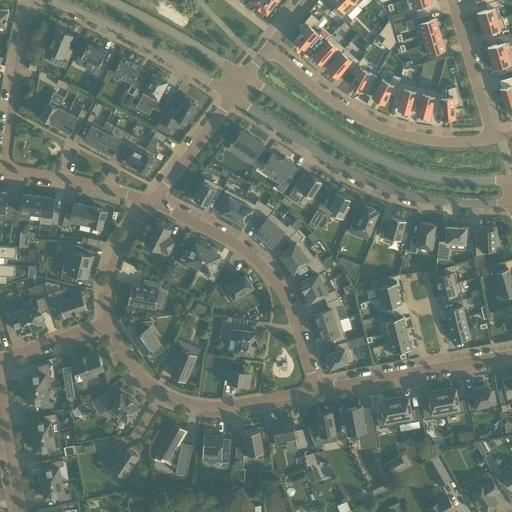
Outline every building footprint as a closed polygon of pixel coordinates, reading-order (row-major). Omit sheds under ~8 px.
[(276,5),(279,0),(249,0),(256,5),(255,6),(259,9),(260,10),(261,9),(267,14),(275,4),(276,5)] [(357,5),(352,0),(333,0),(338,5),(332,10),(348,23),(352,18),(347,14),(357,5)] [(406,0),(409,10),(431,3),(430,0),(406,0)] [(1,8),(0,7),(0,24),(5,26),(6,22),(7,22),(7,19),(8,10),(0,9),(1,8)] [(477,12),(480,23),(498,18),(494,7),(477,12)] [(319,33),(313,28),(319,20),(311,13),(298,29),(302,33),(296,39),(300,43),(299,44),(305,49),(319,33)] [(436,18),(418,23),(422,34),(439,29),(436,18)] [(501,30),(498,18),(480,23),(484,35),(501,30)] [(389,20),(379,34),(385,38),(381,44),(390,50),(396,42),(389,20)] [(66,30),(57,26),(53,34),(55,35),(54,38),(53,38),(51,44),(51,45),(48,51),(54,54),(53,56),(61,60),(58,65),(66,68),(73,50),(67,47),(72,35),(65,32),(66,30)] [(422,34),(425,45),(442,40),(439,29),(422,34)] [(330,55),(335,59),(345,49),(339,43),(331,36),(327,39),(313,56),(322,64),(330,55)] [(442,40),(425,45),(428,56),(445,50),(442,40)] [(487,46),(491,58),(508,53),(504,41),(487,46)] [(97,48),(98,46),(97,46),(96,47),(88,43),(83,53),(81,51),(75,63),(76,63),(76,62),(85,66),(84,67),(85,67),(89,60),(94,63),(90,70),(91,70),(92,69),(99,73),(99,74),(104,65),(101,63),(107,50),(101,47),(100,49),(97,48)] [(359,61),(354,56),(351,59),(345,49),(335,59),(328,68),(337,77),(346,66),(350,71),(359,61)] [(511,64),(508,53),(491,58),(494,69),(511,64)] [(134,96),(141,83),(134,79),(141,67),(122,57),(114,73),(132,83),(127,92),(134,96)] [(369,89),(376,76),(364,69),(368,61),(363,57),(359,61),(350,71),(355,75),(351,84),(356,87),(355,88),(362,91),(364,86),(369,89)] [(144,91),(140,100),(161,112),(168,100),(160,95),(167,81),(165,80),(166,78),(157,73),(156,75),(153,73),(148,84),(146,83),(143,88),(145,89),(144,91)] [(389,93),(395,95),(399,82),(400,77),(393,74),(389,82),(382,79),(372,97),(379,100),(380,99),(384,102),(389,93)] [(500,90),(507,111),(506,111),(511,109),(511,76),(500,80),(502,88),(500,89),(500,90)] [(56,85),(68,90),(71,84),(59,79),(56,85)] [(88,92),(96,95),(102,82),(94,79),(88,92)] [(399,82),(395,95),(401,96),(398,109),(411,112),(414,99),(417,86),(406,84),(399,82)] [(71,84),(68,90),(74,93),(77,87),(71,84)] [(417,86),(414,99),(420,101),(417,113),(429,118),(430,112),(434,98),(436,92),(424,89),(417,86)] [(448,97),(434,98),(430,112),(441,111),(442,118),(449,118),(449,116),(454,116),(454,106),(461,104),(456,86),(448,88),(448,97)] [(165,112),(156,127),(167,133),(171,128),(176,121),(179,120),(186,124),(190,117),(192,118),(195,112),(193,111),(197,105),(195,103),(195,102),(186,96),(177,110),(172,107),(168,113),(165,112)] [(51,123),(59,107),(61,104),(50,98),(48,103),(46,102),(43,109),(45,109),(41,117),(51,123)] [(59,107),(51,123),(60,127),(68,112),(59,107)] [(78,117),(76,120),(82,123),(88,112),(82,108),(77,117),(78,117)] [(77,117),(68,112),(60,127),(70,133),(76,120),(78,117),(77,117)] [(84,124),(90,127),(93,122),(96,116),(90,113),(84,124)] [(103,127),(93,122),(90,127),(84,140),(93,145),(101,130),(103,127)] [(112,155),(119,142),(120,139),(124,131),(115,126),(111,134),(102,150),(112,155)] [(93,145),(102,150),(111,134),(101,130),(93,145)] [(164,142),(167,137),(156,130),(153,136),(164,142)] [(257,167),(266,153),(260,149),(264,144),(242,130),(239,134),(238,133),(231,142),(234,144),(234,143),(254,156),(250,163),(257,167)] [(124,131),(120,139),(119,142),(124,145),(130,134),(124,131)] [(124,145),(133,150),(136,143),(139,138),(130,134),(124,145)] [(136,143),(133,150),(126,162),(136,167),(146,148),(136,143)] [(151,165),(152,166),(156,159),(154,158),(157,154),(146,148),(136,167),(147,173),(151,165)] [(273,153),(265,165),(275,172),(271,178),(279,183),(276,188),(283,193),(293,177),(287,173),(294,163),(285,158),(283,160),(273,153)] [(232,173),(229,178),(235,181),(238,176),(232,173)] [(304,193),(312,198),(322,182),(310,174),(308,178),(302,174),(303,173),(302,173),(287,196),(297,203),(304,193)] [(196,199),(195,201),(202,205),(203,203),(207,205),(212,196),(218,199),(224,187),(205,178),(194,199),(196,199)] [(233,218),(243,198),(225,188),(219,200),(225,203),(221,212),(224,214),(224,216),(231,219),(232,218),(233,218)] [(342,194),(337,192),(330,205),(331,205),(328,210),(343,218),(350,205),(347,204),(350,198),(342,194)] [(31,213),(34,195),(22,194),(20,206),(19,211),(20,211),(31,213)] [(41,215),(44,197),(34,195),(31,213),(41,215)] [(41,215),(52,216),(53,211),(55,198),(44,197),(41,215)] [(243,198),(233,218),(245,225),(252,211),(258,215),(265,204),(257,199),(255,204),(243,198)] [(70,220),(81,223),(85,205),(74,202),(71,215),(70,220)] [(14,206),(6,205),(5,213),(4,218),(12,219),(12,217),(14,206)] [(81,223),(91,225),(95,207),(85,205),(81,223)] [(274,210),(265,205),(258,216),(265,220),(255,232),(263,239),(279,220),(271,213),(274,210)] [(374,208),(367,205),(366,207),(365,206),(361,216),(360,216),(359,218),(354,216),(348,231),(359,236),(361,230),(369,234),(370,232),(371,233),(374,225),(373,224),(378,212),(373,210),(374,208)] [(95,207),(91,225),(102,228),(104,219),(106,219),(108,213),(106,212),(106,210),(95,207)] [(310,222),(317,226),(324,214),(317,210),(310,222)] [(59,212),(53,211),(52,216),(51,223),(58,224),(59,212)] [(70,220),(71,215),(65,213),(62,225),(69,227),(70,220)] [(392,240),(393,237),(400,240),(406,220),(403,219),(404,217),(394,214),(394,216),(391,215),(388,225),(382,224),(378,236),(392,240)] [(287,226),(279,220),(263,239),(264,240),(263,241),(269,246),(271,245),(272,246),(282,234),(287,240),(296,230),(290,223),(287,226)] [(172,230),(156,222),(145,244),(160,252),(161,250),(168,254),(175,241),(168,237),(172,230)] [(417,253),(418,246),(433,248),(435,236),(433,235),(435,224),(433,224),(433,223),(429,223),(421,222),(419,237),(411,236),(409,251),(417,253)] [(450,242),(465,243),(466,235),(468,236),(469,227),(460,227),(460,226),(454,226),(447,226),(446,241),(439,241),(437,259),(449,259),(450,242)] [(496,226),(484,227),(484,231),(481,231),(481,234),(475,234),(476,256),(488,253),(488,250),(495,250),(495,248),(501,246),(496,226)] [(296,230),(287,240),(292,245),(280,254),(282,257),(281,258),(284,262),(285,261),(287,263),(307,248),(300,240),(303,237),(296,230)] [(86,243),(99,246),(100,240),(88,237),(88,238),(86,243)] [(192,263),(199,267),(209,248),(199,243),(199,244),(196,242),(192,249),(192,248),(189,253),(184,250),(178,262),(188,267),(192,263)] [(72,251),(70,261),(90,266),(92,255),(80,252),(82,246),(69,243),(67,250),(72,251)] [(0,256),(15,258),(16,246),(0,245),(0,256)] [(218,252),(209,248),(199,267),(211,273),(208,278),(215,281),(221,269),(215,267),(218,262),(217,262),(220,255),(217,254),(218,252)] [(307,248),(287,263),(294,272),(306,262),(310,269),(321,262),(316,254),(313,256),(307,248)] [(343,256),(341,261),(349,264),(346,272),(357,276),(362,263),(343,256)] [(87,277),(90,266),(70,261),(65,260),(60,278),(73,281),(75,274),(87,277)] [(326,270),(321,262),(310,269),(314,275),(300,282),(305,292),(324,283),(319,274),(326,270)] [(0,276),(14,277),(14,266),(0,264),(0,276)] [(437,287),(460,282),(460,281),(457,282),(455,271),(457,271),(455,264),(443,267),(445,274),(435,276),(437,287)] [(483,268),(481,269),(483,277),(493,274),(497,287),(499,286),(503,298),(511,295),(511,282),(508,268),(497,272),(495,265),(483,268)] [(237,297),(238,299),(248,293),(247,291),(253,287),(251,284),(253,283),(249,276),(248,278),(246,274),(236,280),(233,276),(235,273),(228,269),(220,285),(226,296),(231,293),(235,298),(237,297)] [(148,287),(132,284),(128,303),(156,308),(161,283),(150,280),(148,287)] [(48,291),(55,289),(57,283),(46,281),(45,283),(48,291)] [(379,287),(381,297),(399,293),(396,282),(397,282),(396,282),(378,286),(378,287),(379,287)] [(462,292),(460,282),(437,287),(440,298),(462,292)] [(328,292),(324,283),(305,292),(310,302),(324,295),(326,302),(339,297),(335,289),(328,292)] [(55,289),(48,291),(54,309),(54,308),(61,306),(64,317),(73,314),(74,315),(79,313),(79,312),(87,309),(84,301),(86,301),(84,295),(83,296),(82,294),(60,302),(55,289)] [(401,303),(399,293),(381,297),(384,307),(383,307),(384,308),(402,304),(402,303),(401,303)] [(38,305),(25,310),(32,330),(42,326),(42,325),(45,324),(43,317),(44,317),(42,312),(48,310),(44,296),(36,299),(38,305)] [(316,327),(340,320),(336,307),(342,306),(339,297),(326,302),(329,309),(313,313),(315,318),(313,318),(316,327)] [(197,303),(194,309),(204,313),(207,307),(197,303)] [(511,304),(487,312),(489,320),(507,315),(511,332),(511,304)] [(445,310),(448,321),(465,317),(463,306),(445,310)] [(25,310),(12,314),(11,309),(4,312),(8,324),(14,322),(16,327),(16,326),(19,333),(22,332),(22,333),(32,330),(25,310)] [(255,345),(254,345),(255,341),(256,341),(256,339),(255,339),(256,331),(246,330),(247,319),(227,316),(227,319),(222,318),(221,327),(223,327),(221,335),(237,338),(235,351),(253,354),(254,346),(255,346),(255,345)] [(341,319),(345,330),(354,327),(350,316),(341,319)] [(385,322),(388,332),(405,328),(403,317),(385,321),(385,322)] [(468,327),(465,317),(448,321),(450,332),(468,327)] [(137,334),(133,337),(144,354),(161,343),(149,325),(152,323),(153,324),(154,323),(151,320),(135,322),(137,334)] [(340,320),(316,327),(318,336),(320,335),(322,340),(331,337),(333,343),(346,339),(344,333),(340,320)] [(471,338),(468,327),(450,332),(453,343),(471,338)] [(390,342),(408,338),(405,328),(388,332),(390,342)] [(410,348),(408,338),(390,342),(393,353),(392,353),(393,353),(411,349),(411,348),(410,348)] [(183,349),(186,342),(179,339),(170,358),(177,361),(171,376),(185,382),(197,355),(183,349)] [(348,347),(346,341),(334,345),(336,351),(326,354),(327,358),(326,359),(328,367),(330,366),(330,368),(353,361),(348,347)] [(97,375),(95,371),(103,368),(99,356),(91,359),(89,354),(77,358),(79,363),(77,364),(81,376),(83,375),(84,379),(97,375)] [(243,362),(228,359),(224,382),(248,386),(250,372),(242,371),(243,362)] [(47,388),(52,388),(49,362),(37,366),(38,374),(33,374),(33,375),(26,376),(26,379),(25,379),(26,390),(27,390),(47,388)] [(64,379),(67,397),(75,396),(72,378),(64,379)] [(441,388),(445,409),(459,406),(460,411),(466,410),(464,398),(458,399),(457,393),(456,393),(455,387),(452,387),(452,386),(441,388)] [(48,401),(47,388),(27,390),(28,404),(36,403),(36,404),(41,403),(41,409),(54,407),(53,401),(48,401)] [(445,409),(441,388),(431,390),(431,391),(428,392),(429,398),(428,398),(429,404),(424,405),(426,417),(432,416),(431,411),(445,409)] [(472,390),(476,410),(497,406),(495,395),(492,395),(491,392),(486,393),(485,388),(472,390)] [(117,413),(127,421),(130,417),(132,419),(137,412),(135,411),(138,407),(132,402),(134,401),(128,396),(127,398),(121,393),(114,401),(112,398),(112,397),(108,391),(92,401),(96,408),(105,402),(110,407),(107,410),(114,416),(117,413)] [(394,396),(398,418),(411,415),(412,420),(419,419),(416,406),(411,407),(410,402),(409,402),(408,395),(405,396),(404,394),(394,396)] [(384,420),(398,418),(394,396),(384,398),(384,400),(380,400),(382,407),(381,407),(382,413),(377,414),(379,426),(385,425),(384,420)] [(376,444),(370,416),(363,417),(362,408),(357,409),(357,407),(344,409),(349,433),(359,431),(361,441),(374,438),(375,444),(376,444)] [(315,414),(317,423),(307,425),(315,447),(323,446),(321,435),(335,432),(332,411),(315,414)] [(307,445),(307,443),(307,442),(306,443),(303,435),(304,435),(302,429),(295,430),(293,418),(272,422),(277,445),(288,443),(287,441),(296,440),(297,448),(305,446),(307,445)] [(30,427),(32,437),(53,434),(51,420),(51,419),(43,421),(38,422),(31,423),(32,427),(30,427)] [(178,442),(185,429),(174,423),(154,459),(161,449),(170,454),(165,462),(165,463),(168,458),(177,464),(175,473),(187,473),(193,445),(182,442),(182,444),(178,442)] [(244,447),(236,446),(235,459),(243,460),(243,456),(248,455),(264,452),(260,430),(244,433),(246,447),(244,447)] [(484,438),(483,430),(476,431),(477,439),(484,438)] [(58,433),(53,434),(32,437),(33,448),(35,448),(35,451),(42,450),(43,451),(48,450),(49,455),(61,453),(58,433)] [(223,434),(223,436),(205,434),(205,433),(204,433),(202,460),(203,460),(203,458),(215,459),(215,461),(216,461),(216,459),(228,460),(228,462),(229,462),(231,438),(224,438),(224,434),(223,434)] [(489,451),(482,439),(474,440),(482,455),(489,451)] [(468,443),(472,449),(477,446),(473,440),(468,443)] [(76,453),(84,452),(83,444),(75,445),(76,453)] [(107,449),(99,461),(110,469),(112,467),(125,476),(139,456),(135,453),(136,451),(130,447),(129,449),(127,448),(124,452),(118,448),(114,453),(107,449)] [(307,466),(317,462),(313,452),(305,455),(307,466)] [(451,480),(436,454),(425,461),(440,487),(451,480)] [(50,462),(51,467),(58,465),(59,466),(64,465),(62,459),(50,462)] [(62,480),(59,466),(58,465),(51,467),(46,468),(46,469),(39,471),(40,474),(38,474),(41,485),(62,480)] [(316,467),(307,471),(311,479),(321,475),(317,467),(316,467)] [(511,469),(502,476),(503,476),(511,488),(511,469)] [(306,480),(303,471),(290,476),(293,485),(306,480)] [(484,484),(472,492),(470,490),(465,494),(470,501),(474,498),(484,511),(498,502),(493,495),(500,490),(493,480),(488,471),(479,477),(484,484)] [(65,493),(62,480),(41,485),(43,495),(45,495),(45,498),(52,496),(52,497),(58,496),(65,494),(65,493)] [(390,481),(381,486),(384,492),(393,487),(390,481)] [(65,494),(58,496),(59,501),(71,499),(70,492),(65,493),(65,494)] [(451,511),(456,510),(448,496),(444,499),(442,496),(437,498),(439,501),(428,507),(430,511),(451,511)] [(209,503),(183,508),(183,510),(177,511),(214,511),(219,511),(218,505),(210,506),(209,503)] [(351,511),(350,509),(350,510),(346,503),(343,504),(341,507),(342,511),(351,511)] [(402,511),(398,503),(399,503),(398,503),(388,507),(389,508),(391,511),(402,511)]
